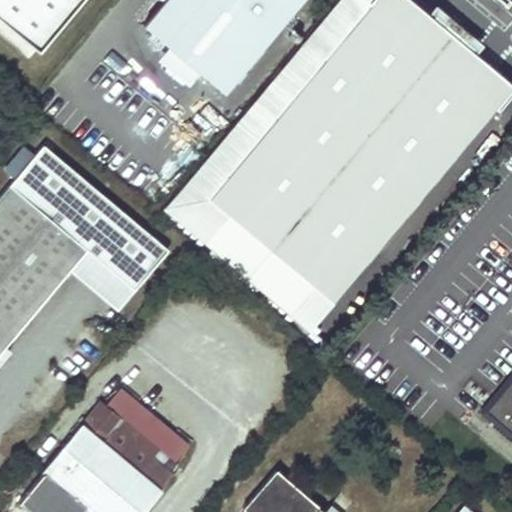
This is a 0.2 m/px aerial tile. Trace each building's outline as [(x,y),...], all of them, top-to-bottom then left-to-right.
[(0,0),(0,21),(8,29),(0,39),(24,58),(72,0),(0,0)] [(409,0),(370,0),(207,195),(228,212),(313,281),(335,299),(511,86),(511,85),(470,50),(476,42),(436,8),(429,16),(409,0)] [(273,0),(283,8),(290,0),(273,0)] [(8,29),(0,21),(0,38),(0,39),(8,29)] [(20,178),(0,200),(0,355),(70,274),(86,254),(134,294),(168,254),(43,149),(20,178)] [(313,281),(228,212),(204,242),(289,310),(313,281)] [(117,314),(134,294),(86,254),(70,274),(117,314)] [(511,376),(456,445),(346,353),(390,301),(375,302),(331,354),(457,460),(489,422),(511,442),(511,376)] [(98,410),(13,509),(17,511),(141,511),(165,484),(150,470),(113,440),(121,430),(98,410)] [(121,430),(113,440),(150,470),(156,461),(121,430)] [(320,511),(275,472),(240,509),(242,511),(338,511),(328,503),(320,511)]
